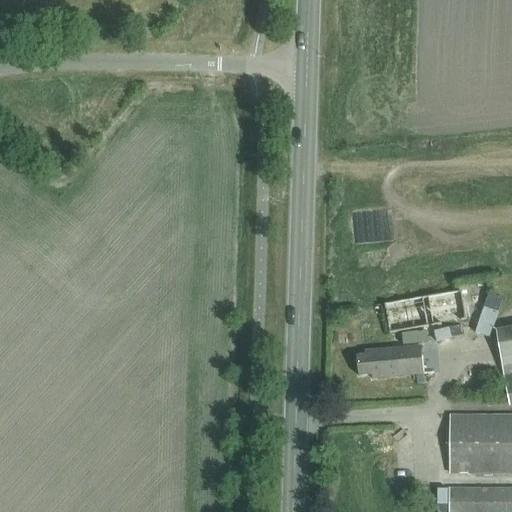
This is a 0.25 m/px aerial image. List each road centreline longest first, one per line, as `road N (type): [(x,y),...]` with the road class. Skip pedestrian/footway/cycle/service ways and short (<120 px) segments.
road 1 (unclassified): [(189,511),(193,266),(186,226),(83,0)]
road 2 (unclassified): [(395,50),(389,71),(342,114),(310,164),(295,511)]
road 3 (primary): [(220,511),(226,180)]
road 4 (primary): [(195,26),(226,180)]
road 5 (primary): [(226,180),(256,60)]
